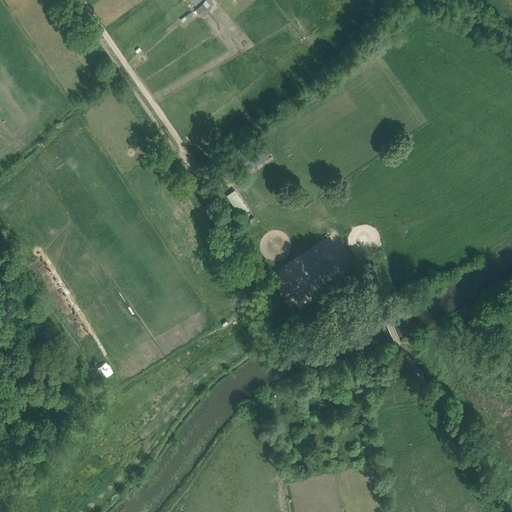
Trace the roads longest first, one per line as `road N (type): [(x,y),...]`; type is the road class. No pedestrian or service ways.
road 1 (track): [(507,511),(362,280),(299,318),(279,309)]
road 2 (track): [(279,309),(82,0)]
